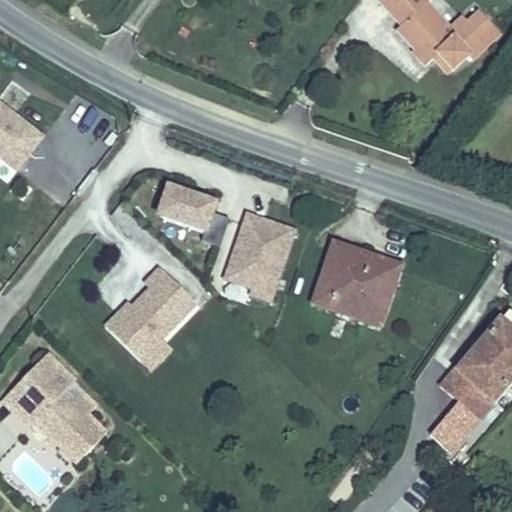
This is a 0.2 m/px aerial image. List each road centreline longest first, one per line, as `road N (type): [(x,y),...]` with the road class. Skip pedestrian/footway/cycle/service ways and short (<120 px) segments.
road 1 (tertiary): [(511,227),(166,105),(0,12)]
road 2 (unknown): [(166,105),(0,351)]
